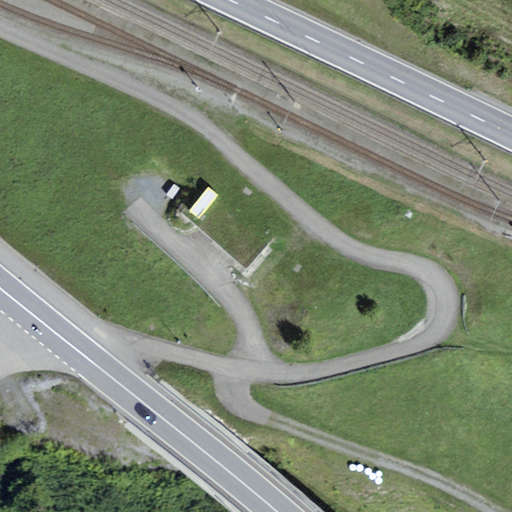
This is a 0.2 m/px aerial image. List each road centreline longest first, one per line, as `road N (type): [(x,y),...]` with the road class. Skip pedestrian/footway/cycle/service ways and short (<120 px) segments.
road 1 (track): [(0,22),(180,109),(327,233),(366,256),(429,271),(447,300),(444,323),(424,341),(309,372),(239,368),(47,326)]
road 2 (track): [(135,207),(243,315),(249,339),(231,386),(238,404),(446,482),(497,511)]
road 3 (primary): [(0,288),(276,511)]
road 4 (tertiary): [(511,140),(224,0)]
